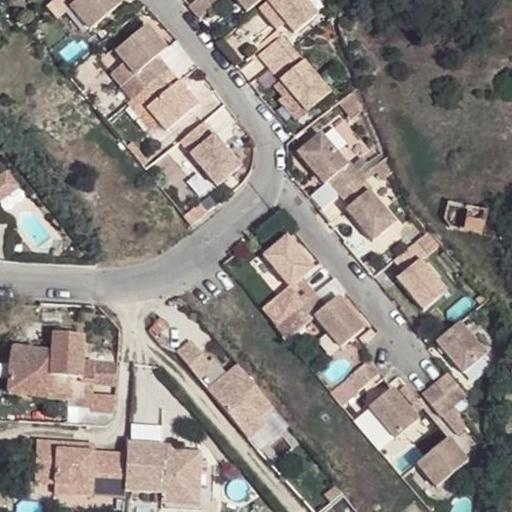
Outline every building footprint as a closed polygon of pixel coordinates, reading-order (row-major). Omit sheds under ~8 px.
[(62,0),(90,32),(123,6),(117,0),(62,0)] [(221,3),(219,0),(201,0),(190,10),(199,22),(221,3)] [(263,0),(232,0),(245,16),(263,0)] [(301,0),(272,0),(266,6),(281,24),(291,36),(314,16),(301,0)] [(266,6),(259,12),(274,30),(281,24),(266,6)] [(147,89),(169,71),(159,59),(167,51),(146,27),(116,53),(147,89)] [(257,53),(269,68),(290,50),(279,36),(257,53)] [(290,50),(269,68),(294,99),(315,82),(290,50)] [(269,68),(262,73),(271,84),(267,87),(283,108),(294,99),(269,68)] [(200,107),(169,71),(147,89),(158,102),(148,111),(169,135),(200,107)] [(239,166),(203,123),(180,141),(216,185),(239,166)] [(337,196),(361,175),(349,161),(345,164),(320,133),(295,154),(320,184),(324,181),(337,196)] [(373,189),(361,175),(337,196),(349,210),(346,213),(371,243),(396,221),(369,192),(373,189)] [(183,216),(190,225),(205,212),(198,204),(183,216)] [(461,230),(483,234),(487,209),(466,206),(461,230)] [(284,238),(263,255),(288,286),(260,309),(275,327),(314,294),(315,294),(299,276),(308,267),(284,238)] [(425,252),(415,241),(391,261),(401,273),(393,279),(419,310),(443,290),(416,259),(425,252)] [(314,294),(327,311),(338,303),(346,295),(332,279),(315,294),(314,294)] [(327,311),(314,294),(275,327),(286,341),(315,320),(341,351),(363,332),(338,303),(327,311)] [(485,356),(457,323),(431,345),(458,377),(485,356)] [(112,412),(115,360),(96,359),(96,363),(84,360),(87,338),(56,333),(53,353),(17,348),(9,391),(69,399),(73,378),(81,380),(81,381),(96,383),(94,392),(93,408),(93,411),(112,412)] [(175,353),(196,378),(210,367),(189,341),(175,353)] [(511,354),(503,392),(511,394),(511,354)] [(347,379),(331,393),(343,407),(359,393),(357,392),(380,373),(369,360),(346,379),(347,379)] [(235,365),(205,390),(246,439),(263,424),(257,417),(269,406),(235,365)] [(434,384),(453,408),(465,398),(444,375),(434,384)] [(73,378),(69,399),(68,404),(93,408),(94,392),(96,383),(81,381),(81,380),(73,378)] [(441,418),(453,408),(434,384),(421,395),(441,418)] [(417,420),(393,391),(369,410),(394,441),(417,420)] [(466,463),(445,438),(414,464),(435,489),(466,463)] [(71,448),(71,442),(34,440),(31,481),(52,483),(67,484),(66,494),(88,496),(89,485),(118,487),(163,490),(201,491),(203,453),(176,451),(166,451),(166,444),(126,441),(126,451),(93,449),(71,448)] [(67,484),(52,483),(52,493),(66,494),(67,484)] [(117,498),(118,487),(89,485),(88,496),(117,498)] [(200,503),(201,491),(163,490),(162,500),(200,503)]
